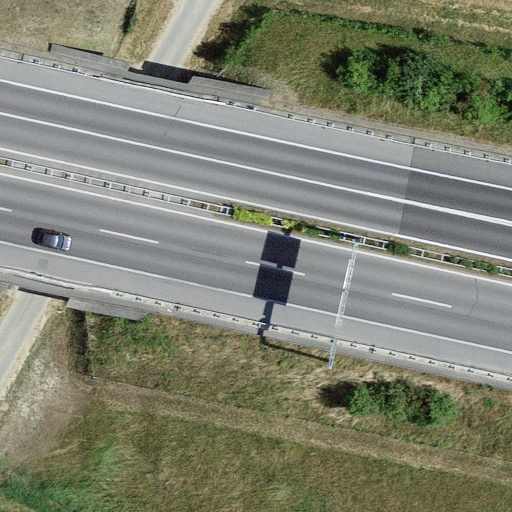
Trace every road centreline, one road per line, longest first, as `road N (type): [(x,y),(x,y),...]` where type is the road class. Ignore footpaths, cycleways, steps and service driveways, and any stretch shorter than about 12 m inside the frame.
road 1 (motorway): [(0,208),(511,320)]
road 2 (motorway): [(511,223),(0,113)]
road 3 (track): [(200,0),(0,358)]
